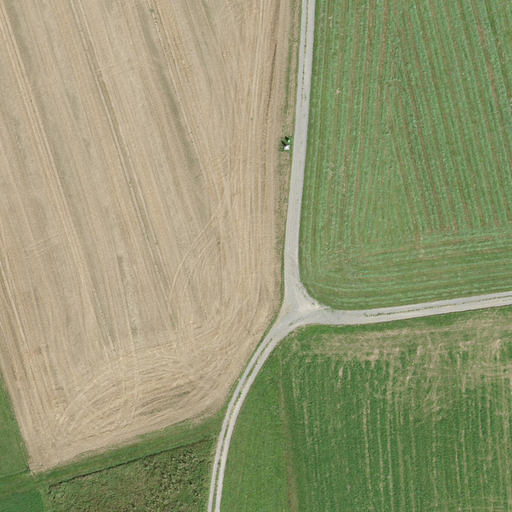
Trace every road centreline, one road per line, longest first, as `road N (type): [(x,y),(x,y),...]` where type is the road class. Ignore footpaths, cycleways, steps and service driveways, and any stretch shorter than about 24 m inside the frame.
road 1 (track): [(216,511),(228,418),(284,315),(302,0)]
road 2 (track): [(511,299),(322,319),(284,315)]
